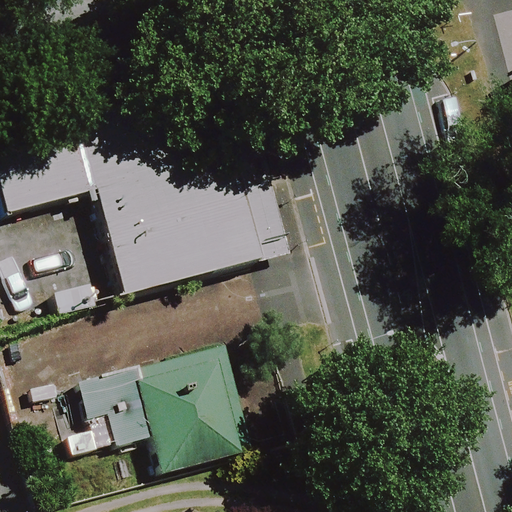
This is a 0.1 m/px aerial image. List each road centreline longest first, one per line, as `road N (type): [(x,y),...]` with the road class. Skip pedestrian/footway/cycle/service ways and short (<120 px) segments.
road 1 (secondary): [(317,0),(460,511)]
road 2 (residential): [(0,51),(192,0)]
